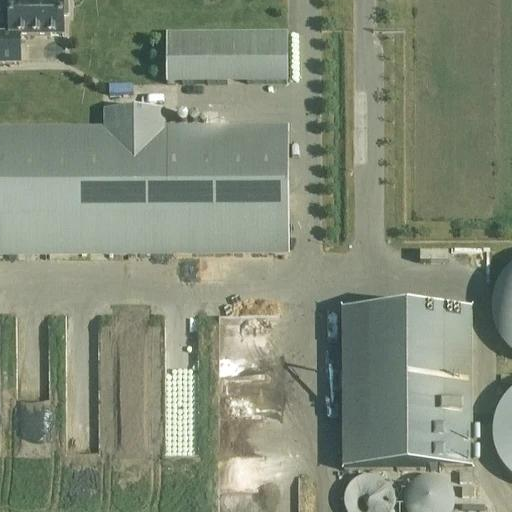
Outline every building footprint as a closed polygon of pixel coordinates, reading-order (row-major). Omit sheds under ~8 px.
[(64,2),(64,0),(8,0),(8,35),(0,35),(0,67),(22,68),(22,38),(64,38),(64,19),(69,19),(69,2),(64,2)] [(167,37),(167,86),(288,86),(288,37),(167,37)] [(170,101),(172,113),(186,111),(185,99),(170,101)] [(0,124),(0,254),(290,254),(290,124),(165,124),(165,110),(105,110),(105,124),(0,124)] [(511,269),(511,270),(499,284),(493,301),(492,319),(496,336),(506,351),(511,356),(511,269)] [(467,285),(465,311),(484,312),(486,287),(467,285)] [(472,472),(471,312),(342,313),(342,472),(472,472)] [(511,393),(510,395),(498,411),(492,431),(495,451),(504,469),(511,476),(511,393)] [(265,448),(268,464),(280,462),(277,446),(265,448)] [(453,497),(447,487),(438,480),(427,478),(416,482),(407,489),(403,500),(404,511),(451,511),(454,508),(453,497)] [(383,483),(372,479),(361,480),(351,486),(345,496),(344,507),(345,511),(393,511),(395,501),(391,491),(383,483)]
